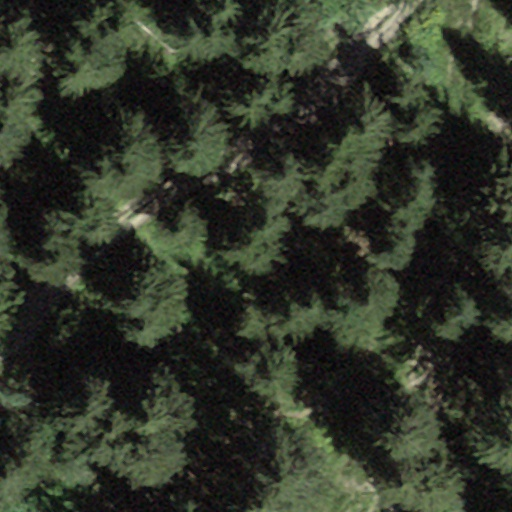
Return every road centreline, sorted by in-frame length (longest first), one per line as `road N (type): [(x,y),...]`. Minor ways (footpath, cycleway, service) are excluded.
road 1 (track): [(325,511),(351,418),(446,218),(469,0)]
road 2 (track): [(0,342),(19,336),(137,209),(293,103),(404,0)]
